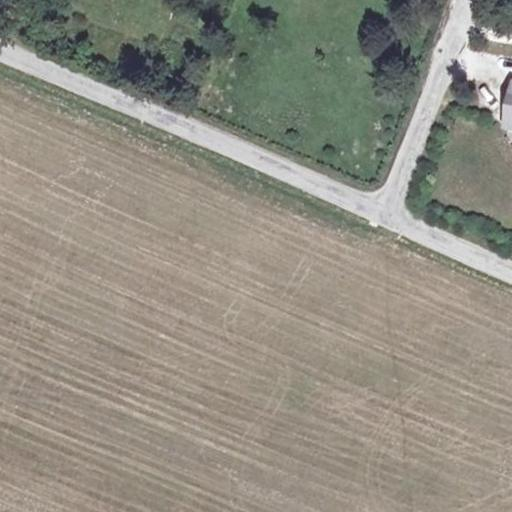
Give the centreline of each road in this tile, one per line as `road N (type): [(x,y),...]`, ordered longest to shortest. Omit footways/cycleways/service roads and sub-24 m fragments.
road 1 (unclassified): [(0,43),(384,220)]
road 2 (residential): [(384,220),(457,32)]
road 3 (unclassified): [(384,220),(511,278)]
